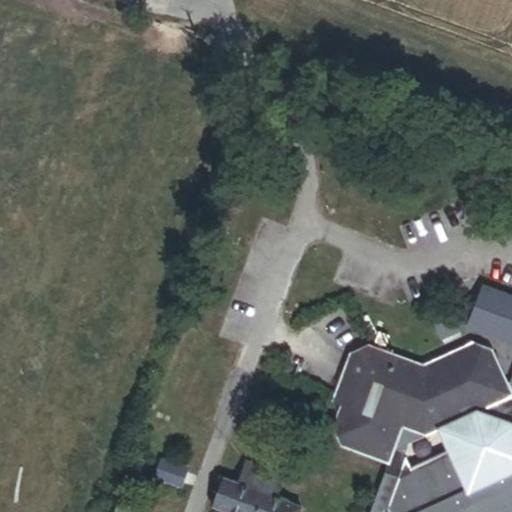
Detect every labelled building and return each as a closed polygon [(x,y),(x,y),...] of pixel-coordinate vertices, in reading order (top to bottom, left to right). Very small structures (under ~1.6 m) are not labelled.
[(313,77),(291,70),(286,82),(309,90),(313,77)] [(478,329),(494,288),(489,286),(474,327),(478,329)] [(511,341),(511,295),(494,288),(478,329),(511,341)] [(427,366),(373,346),(355,355),(337,403),(345,406),(337,429),(345,447),(393,464),(374,511),(387,511),(389,509),(412,446),(430,437),(480,414),(511,424),(511,511),(511,383),(511,384),(496,351),(477,344),(427,366)] [(511,511),(511,424),(480,414),(430,437),(412,446),(389,509),(393,510),(394,511),(511,511)] [(249,458),(239,485),(276,499),(282,483),(285,473),(249,458)] [(276,499),(239,485),(223,478),(213,508),(224,511),(300,511),(302,510),(276,499)]
